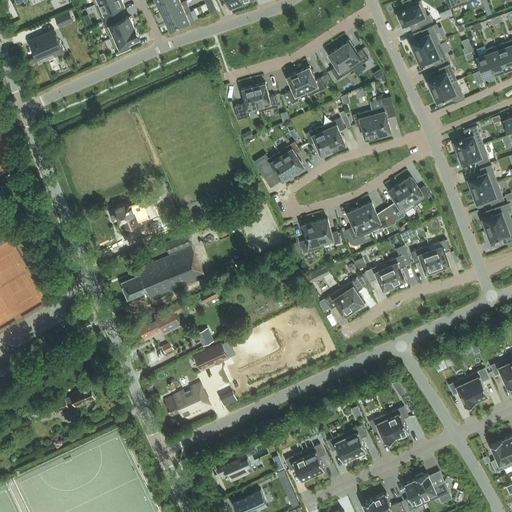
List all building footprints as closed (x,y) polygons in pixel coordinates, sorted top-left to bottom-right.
[(123,0),(103,0),(95,4),(103,20),(114,15),(112,10),(125,4),(123,0)] [(158,0),(157,1),(162,11),(182,3),(182,2),(180,0),(158,0)] [(182,3),(162,11),(167,21),(191,10),(186,0),(185,0),(182,2),(182,3)] [(403,9),(398,12),(399,16),(398,16),(400,23),(402,22),(404,26),(427,15),(420,0),(419,0),(413,3),(414,5),(406,8),(405,7),(403,8),(403,9)] [(450,8),(439,12),(442,18),(453,13),(450,8)] [(191,10),(167,21),(171,31),(195,20),(191,10)] [(73,20),(69,11),(56,17),(59,26),(73,20)] [(114,15),(103,20),(111,37),(135,26),(130,15),(117,21),(114,15)] [(424,35),(411,41),(416,53),(441,42),(433,25),(422,30),(424,35)] [(135,26),(111,37),(118,53),(129,48),(127,44),(140,38),(135,26)] [(56,33),(31,44),(36,59),(61,48),(56,33)] [(362,48),(357,52),(349,40),(339,47),(353,68),(369,58),(362,48)] [(511,56),(506,41),(496,45),(505,69),(505,70),(511,67),(511,56)] [(441,42),(416,53),(421,65),(433,60),(436,65),(448,59),(441,42)] [(471,45),(463,49),(465,54),(472,51),(474,50),(471,45)] [(495,73),(505,69),(496,45),(486,49),(487,53),(495,73)] [(331,69),(338,79),(353,68),(339,47),(329,54),(336,65),(331,69)] [(472,51),(465,54),(468,60),(474,57),(472,51)] [(485,77),(495,73),(487,53),(477,57),(485,77)] [(441,73),(428,80),(429,83),(428,84),(431,90),(432,89),(433,91),(457,79),(450,63),(439,68),(441,73)] [(308,93),(309,95),(326,87),(321,76),(316,78),(310,66),(299,71),(308,92),(308,93)] [(381,68),(373,73),(377,79),(385,74),(381,68)] [(299,71),(287,76),(293,89),(287,91),(288,91),(291,98),(292,102),(299,99),(298,97),(308,93),(308,92),(299,71)] [(433,92),(432,92),(434,98),(436,98),(438,101),(443,99),(444,100),(446,99),(446,98),(451,95),(454,103),(465,98),(457,79),(433,91),(433,92)] [(275,94),(270,95),(266,82),(253,85),(259,108),(260,108),(260,110),(279,105),(275,94)] [(250,115),(249,111),(259,108),(253,85),(242,88),(245,102),(234,105),(238,119),(250,115)] [(348,93),(342,96),(344,104),(350,102),(348,93)] [(379,135),(391,131),(387,117),(397,114),(392,95),(381,98),(384,106),(372,109),(379,135)] [(366,138),(379,135),(372,109),(353,114),(356,126),(362,124),(366,138)] [(346,144),(340,130),(345,128),(340,117),(323,125),(334,149),(346,144)] [(456,145),(454,145),(456,152),(458,151),(483,142),(477,124),(464,129),(466,137),(463,138),(462,137),(460,138),(460,139),(454,141),(456,145)] [(322,154),(334,149),(323,125),(305,133),(310,144),(316,141),(322,154)] [(295,140),(279,151),(294,173),(305,166),(296,154),(302,150),(295,140)] [(459,153),(457,154),(460,160),(461,160),(463,164),(477,158),(479,164),(490,160),(483,142),(458,151),(459,153)] [(263,161),(270,171),(275,168),(283,180),(294,173),(279,151),(263,161)] [(482,173),(468,179),(473,191),(498,181),(491,164),(480,168),(482,173)] [(411,175),(400,183),(415,205),(431,194),(424,184),(419,188),(411,175)] [(498,181),(473,191),(477,203),(489,199),(491,204),(504,199),(498,181)] [(399,215),(415,205),(400,183),(389,190),(398,202),(392,205),(399,215)] [(129,201),(110,209),(114,219),(119,217),(120,219),(122,218),(126,227),(138,222),(134,213),(137,212),(135,206),(140,204),(137,196),(129,199),(129,201)] [(372,201),(360,207),(371,231),(388,223),(384,212),(378,215),(372,201)] [(484,222),(482,222),(485,229),(486,228),(487,229),(511,220),(511,219),(508,209),(511,208),(510,202),(495,207),(497,213),(483,218),(484,222)] [(348,212),(354,225),(349,228),(351,234),(354,239),(371,231),(360,207),(348,212)] [(328,218),(315,221),(321,242),(333,239),(335,243),(341,242),(338,230),(332,232),(328,218)] [(175,219),(163,224),(165,227),(176,222),(175,219)] [(511,220),(487,229),(491,241),(497,238),(497,239),(500,238),(499,237),(505,235),(509,246),(511,244),(511,220)] [(304,252),(323,247),(321,242),(315,221),(303,224),(307,239),(301,240),(304,252)] [(349,228),(343,231),(345,237),(351,234),(349,228)] [(411,237),(407,230),(401,233),(404,240),(411,237)] [(140,273),(122,281),(129,296),(147,288),(151,298),(205,275),(186,232),(164,242),(169,254),(138,268),(140,273)] [(438,269),(450,264),(445,251),(451,249),(447,238),(429,244),(438,269)] [(298,241),(292,242),(299,253),(302,252),(298,241)] [(429,244),(412,251),(416,262),(421,260),(426,273),(438,269),(429,244)] [(455,250),(451,251),(455,262),(459,261),(455,250)] [(407,251),(402,254),(407,265),(411,262),(407,251)] [(395,285),(407,280),(401,267),(407,265),(402,254),(385,261),(395,285)] [(365,270),(370,281),(378,277),(384,290),(395,285),(385,261),(365,270)] [(322,266),(307,272),(311,281),(325,274),(322,266)] [(361,274),(356,277),(363,287),(367,284),(361,274)] [(358,290),(363,287),(356,277),(341,287),(355,309),(365,302),(358,290)] [(199,294),(204,302),(219,294),(215,286),(199,294)] [(355,309),(341,287),(325,297),(331,306),(332,308),(337,304),(344,316),(355,309)] [(325,297),(320,301),(325,310),(331,306),(325,297)] [(163,330),(164,332),(179,325),(170,307),(155,314),(156,316),(140,325),(146,338),(163,330)] [(214,340),(207,327),(197,332),(203,345),(214,340)] [(169,341),(162,345),(165,352),(173,349),(169,341)] [(221,341),(193,355),(201,370),(228,357),(221,341)] [(477,342),(472,345),(475,353),(480,350),(477,342)] [(511,384),(511,364),(508,356),(491,364),(495,375),(502,373),(508,386),(511,384)] [(478,400),(489,394),(483,381),(490,378),(486,367),(467,375),(478,400)] [(478,400),(467,375),(449,383),(454,394),(460,392),(466,405),(468,404),(469,405),(476,402),(476,400),(478,400)] [(201,382),(164,399),(171,415),(181,410),(185,418),(211,406),(201,382)] [(77,405),(96,397),(91,385),(65,397),(66,398),(69,407),(60,410),(62,415),(78,408),(77,405)] [(403,385),(396,393),(400,396),(407,389),(403,385)] [(233,389),(219,395),(224,405),(237,400),(233,389)] [(53,403),(57,412),(60,410),(69,407),(66,398),(53,403)] [(387,413),(397,436),(398,436),(399,438),(406,435),(405,433),(409,431),(404,418),(409,416),(404,405),(387,413)] [(397,436),(387,413),(369,420),(374,431),(380,429),(386,441),(397,436)] [(3,425),(0,426),(4,434),(7,432),(7,434),(22,428),(18,418),(3,425)] [(345,431),(356,455),(357,457),(364,454),(363,452),(368,450),(362,437),(367,435),(362,424),(345,431)] [(356,455),(345,431),(327,439),(332,450),(338,448),(344,461),(356,455)] [(511,434),(503,439),(511,459),(511,434)] [(511,464),(511,459),(503,439),(491,444),(497,458),(491,460),(496,471),(511,464)] [(232,481),(250,472),(247,466),(250,464),(247,457),(256,452),(251,441),(242,446),(244,450),(236,454),(236,455),(232,457),(232,455),(215,463),(222,478),(228,474),(232,481)] [(303,450),(314,474),(326,469),(320,456),(325,454),(320,443),(303,450)] [(314,474),(303,450),(286,458),(291,469),(296,467),(302,480),(314,474)] [(277,472),(285,490),(292,487),(284,469),(277,472)] [(416,478),(427,502),(450,491),(445,480),(434,485),(428,473),(424,475),(423,472),(416,475),(417,478),(416,478)] [(427,502),(416,478),(404,483),(410,496),(405,499),(410,510),(427,502)] [(250,511),(268,504),(261,489),(233,501),(237,511),(250,511)] [(375,497),(381,511),(402,511),(398,502),(392,504),(386,492),(375,497)] [(381,511),(375,497),(363,502),(366,511),(381,511)]
